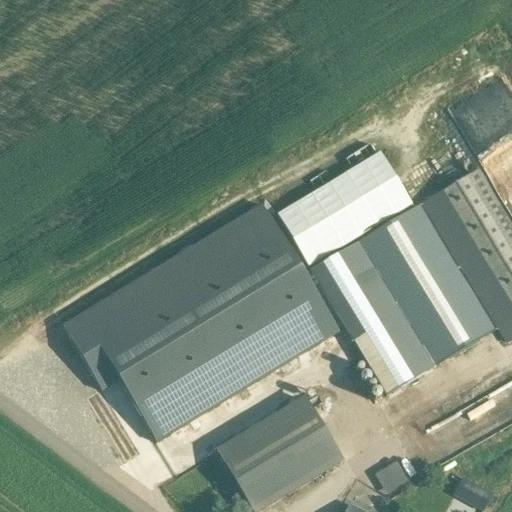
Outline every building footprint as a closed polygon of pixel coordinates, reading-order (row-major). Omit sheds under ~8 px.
[(477,153),(500,138),(495,129),(508,120),(499,105),(461,128),(477,153)] [(421,206),(506,346),(511,342),(511,229),(477,172),(421,206)] [(322,177),(307,183),(316,204),(345,192),(341,181),(326,187),(322,177)] [(261,207),(63,328),(101,392),(119,382),(156,444),(338,334),(261,207)] [(493,333),(417,207),(361,242),(436,367),(493,333)] [(433,369),(357,244),(309,273),(386,397),(433,369)] [(313,401),(218,448),(250,511),(258,511),(347,468),(313,401)] [(398,462),(376,475),(389,496),(410,482),(398,462)] [(464,479),(454,495),(482,511),(485,511),(495,497),(464,479)]
